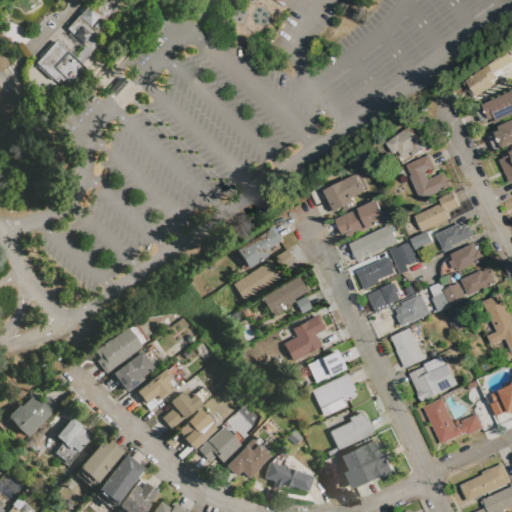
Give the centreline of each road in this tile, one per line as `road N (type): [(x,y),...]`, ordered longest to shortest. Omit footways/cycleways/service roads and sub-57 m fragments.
road 1 (residential): [(64,367),(201,489),(258,511),(359,509),(511,437)]
road 2 (residential): [(295,203),(440,511)]
road 3 (residential): [(440,99),(511,248)]
